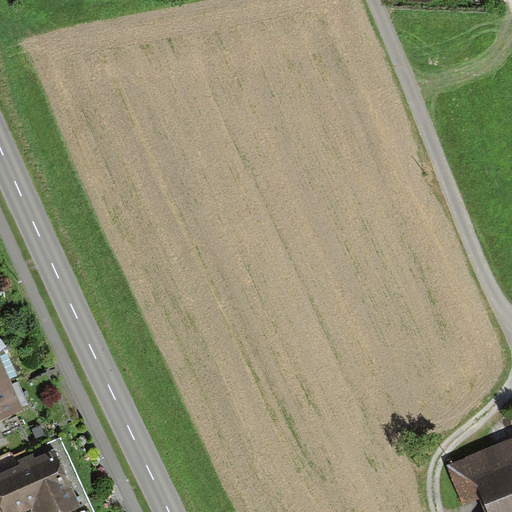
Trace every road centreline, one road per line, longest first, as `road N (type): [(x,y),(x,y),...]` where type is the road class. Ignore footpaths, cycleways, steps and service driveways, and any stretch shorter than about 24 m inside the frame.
road 1 (secondary): [(0,149),(169,511)]
road 2 (track): [(374,0),(511,305)]
road 3 (track): [(432,511),(434,467),(445,449),(511,383)]
